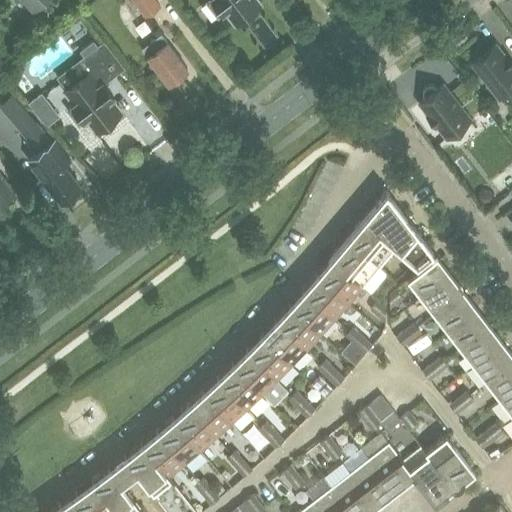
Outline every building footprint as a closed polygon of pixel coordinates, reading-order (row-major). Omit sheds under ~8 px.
[(23,0),(32,9),(41,0),(23,0)] [(129,0),(141,16),(156,5),(152,0),(129,0)] [(207,0),(206,1),(217,16),(224,10),(234,23),(240,18),(246,17),(251,13),(254,8),(260,3),(257,0),(207,0)] [(158,33),(148,41),(154,49),(145,56),(165,83),(185,67),(164,41),(158,33)] [(89,72),(64,91),(74,103),(67,109),(78,123),(85,118),(95,130),(101,126),(107,124),(111,121),(114,115),(120,111),(111,98),(113,97),(102,83),(123,67),(103,41),(98,45),(93,38),(79,49),(84,56),(79,59),(89,72)] [(476,57),(470,62),(498,98),(511,86),(511,61),(505,53),(504,54),(495,42),(489,47),(486,44),(481,44),(477,45),(474,49),(474,53),(476,57)] [(424,97),(418,102),(427,114),(426,115),(435,127),(437,127),(445,138),(471,118),(443,83),(437,88),(433,85),(429,84),(425,86),(422,89),(422,94),(424,97)] [(36,121),(22,132),(36,151),(50,140),(36,121)] [(36,151),(27,158),(42,178),(60,201),(80,186),(62,163),(69,158),(54,138),(50,140),(36,151)] [(0,200),(12,192),(0,176),(0,200)] [(386,190),(362,217),(396,246),(416,264),(432,250),(386,190)] [(396,246),(362,217),(345,238),(379,266),(396,246)] [(362,286),(379,266),(345,238),(327,259),(332,263),(333,262),(362,286)] [(420,296),(450,273),(436,255),(406,278),(420,296)] [(348,302),(362,286),(333,262),(332,263),(327,259),(317,270),(315,273),(320,277),(348,302)] [(301,288),(307,293),(334,318),(348,302),(320,277),(315,273),(301,288)] [(420,296),(433,313),(463,290),(450,273),(420,296)] [(320,333),(334,318),(307,293),(301,288),(288,303),(293,308),(320,333)] [(395,288),(389,293),(389,306),(402,296),(395,288)] [(476,307),(463,290),(433,313),(446,330),(476,307)] [(377,300),(370,308),(385,320),(384,306),(377,300)] [(274,318),(279,323),(306,348),(320,333),(293,308),(288,303),(274,318)] [(476,307),(446,330),(460,347),(489,324),(476,307)] [(260,333),(265,338),(291,363),(306,348),(279,323),(274,318),(260,333)] [(414,321),(406,327),(413,336),(420,330),(414,321)] [(503,341),(489,324),(460,347),(473,364),(503,341)] [(345,334),(354,343),(362,335),(352,326),(345,334)] [(413,336),(406,327),(396,335),(402,344),(413,336)] [(277,378),(291,363),(265,338),(260,333),(246,347),(250,352),(277,378)] [(371,343),(362,335),(354,343),(364,351),(371,343)] [(511,361),(511,353),(503,341),(473,364),(486,381),(511,361)] [(231,361),(236,366),(262,393),(277,378),(250,352),(246,347),(231,361)] [(431,363),(438,371),(446,365),(439,356),(431,363)] [(317,366),(326,375),(334,367),(324,358),(317,366)] [(246,407),(262,393),(236,366),(231,361),(216,375),(221,380),(246,407)] [(511,388),(511,361),(486,381),(499,398),(511,388)] [(438,371),(431,363),(422,369),(429,378),(438,371)] [(343,376),(334,367),(326,375),(336,384),(343,376)] [(311,381),(325,395),(333,387),(319,373),(311,381)] [(206,394),(231,422),(246,407),(221,380),(216,375),(201,389),(206,394)] [(511,388),(499,398),(511,414),(511,388)] [(186,402),(191,408),(215,436),(231,422),(206,394),(201,389),(186,402)] [(288,397),(297,407),(305,399),(296,390),(288,397)] [(459,395),(466,404),(473,398),(467,390),(459,395)] [(373,413),(378,420),(393,408),(381,393),(366,404),(373,413)] [(466,404),(459,395),(449,403),(455,412),(466,404)] [(305,399),(297,407),(306,416),(314,408),(305,399)] [(171,416),(176,421),(200,449),(215,436),(191,408),(186,402),(171,416)] [(357,411),(364,420),(373,413),(366,404),(357,411)] [(416,420),(408,410),(400,417),(408,427),(416,420)] [(379,422),(373,413),(364,420),(370,429),(379,422)] [(184,463),(200,449),(176,421),(171,416),(156,429),(160,434),(184,463)] [(257,427),(266,437),(274,429),(266,420),(257,427)] [(485,430),(492,438),(502,431),(495,422),(485,430)] [(140,442),(144,447),(167,476),(168,475),(184,463),(160,434),(156,429),(152,432),(140,442)] [(283,439),(274,429),(266,437),(275,446),(283,439)] [(492,438),(485,430),(475,438),(482,446),(492,438)] [(319,441),(326,449),(335,443),(328,434),(319,441)] [(427,453),(454,488),(475,472),(445,434),(425,450),(419,443),(418,443),(426,454),(427,453)] [(395,491),(414,476),(408,468),(409,467),(401,457),(388,441),(368,456),(395,491)] [(135,470),(168,511),(197,511),(168,475),(167,476),(144,447),(140,442),(108,466),(113,472),(120,482),(135,470)] [(341,451),(335,443),(326,449),(333,458),(341,451)] [(226,456),(234,465),(243,458),(234,448),(226,456)] [(410,449),(401,457),(409,467),(408,468),(414,476),(434,503),(454,488),(427,453),(426,454),(418,460),(410,449)] [(376,505),(395,491),(368,456),(349,470),(376,505)] [(243,458),(234,465),(243,475),(251,468),(243,458)] [(288,479),(297,472),(290,463),(281,470),(288,479)] [(91,479),(96,485),(115,511),(143,511),(120,482),(113,472),(108,466),(98,474),(91,479)] [(350,511),(367,511),(376,505),(349,470),(330,485),(350,511)] [(297,472),(288,479),(295,487),(303,481),(297,472)] [(193,483),(202,493),(210,486),(202,476),(193,483)] [(75,491),(79,497),(90,511),(115,511),(96,485),(91,479),(80,487),(75,491)] [(320,511),(350,511),(330,485),(311,500),(320,511)] [(219,496),(210,486),(202,493),(210,503),(219,496)] [(62,508),(64,511),(90,511),(79,497),(75,491),(58,503),(62,508)] [(243,499),(250,508),(259,501),(252,492),(243,499)] [(320,511),(311,500),(295,511),(320,511)] [(259,501),(250,508),(253,511),(262,511),(265,510),(259,501)] [(64,511),(62,508),(58,503),(44,511),(64,511)]
